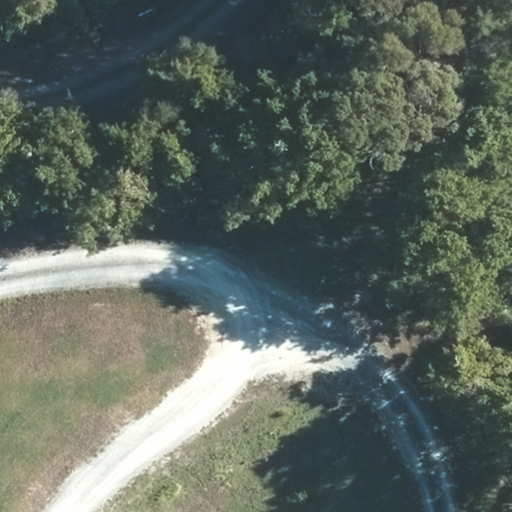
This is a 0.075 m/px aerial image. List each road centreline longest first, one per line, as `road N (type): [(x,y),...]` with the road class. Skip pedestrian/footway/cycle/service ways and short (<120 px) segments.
road 1 (track): [(436,511),(425,390),(254,190),(186,29)]
road 2 (track): [(254,190),(187,374),(59,511)]
road 3 (unclassified): [(0,115),(55,110),(186,29),(200,0)]
